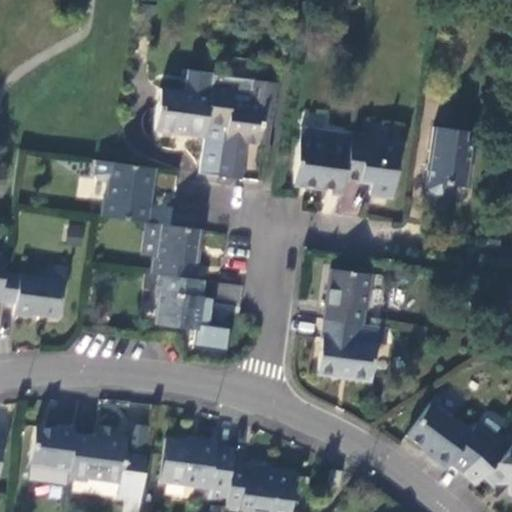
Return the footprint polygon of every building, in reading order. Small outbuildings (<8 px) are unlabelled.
[(210,77),(211,73),(188,70),(185,92),(159,89),(153,130),(203,137),(205,122),(208,96),(209,88),(210,77)] [(275,85),(210,77),(209,88),(208,96),(205,122),(203,137),(202,139),(199,158),(198,169),(198,174),(220,176),(240,178),(245,142),(267,145),(275,85)] [(463,128),(432,124),(423,183),(431,196),(441,198),(449,192),(450,182),(464,184),(470,133),(462,132),(463,128)] [(348,143),(350,132),(300,125),(298,140),(293,181),(342,187),(343,176),(348,143)] [(365,133),(350,132),(348,143),(343,176),(370,180),(370,192),(390,194),(397,145),(364,141),(365,133)] [(152,168),(113,163),(111,179),(106,178),(104,196),(102,196),(99,216),(143,221),(145,222),(147,202),(145,201),(146,190),(149,190),(152,168)] [(174,190),(175,174),(157,172),(156,188),(174,190)] [(138,254),(150,256),(153,255),(156,223),(145,222),(143,221),(138,254)] [(193,279),(199,228),(171,226),(156,223),(153,255),(150,256),(148,273),(156,274),(193,279)] [(359,324),(361,324),(363,308),(366,309),(370,274),(345,271),(329,269),(321,319),(359,324)] [(0,293),(0,301),(15,303),(14,314),(31,317),(32,314),(57,319),(63,279),(19,272),(18,274),(3,272),(0,293)] [(199,296),(201,280),(193,279),(156,274),(153,290),(157,291),(153,323),(199,328),(203,295),(199,296)] [(383,344),(385,327),(361,324),(359,324),(321,319),(319,336),(320,336),(315,373),(337,376),(337,378),(369,382),(374,343),(383,344)] [(448,460),(462,471),(468,464),(491,436),(472,422),(467,429),(430,401),(405,431),(431,451),(430,456),(444,467),(448,460)] [(68,469),(67,479),(84,482),(85,478),(117,483),(125,439),(113,437),(115,428),(95,425),(94,434),(92,434),(91,436),(90,438),(72,434),(68,469)] [(68,469),(72,434),(73,430),(54,427),(54,429),(33,426),(27,464),(68,469)] [(505,436),(497,429),(491,436),(504,445),(505,436)] [(468,464),(462,471),(476,482),(486,471),(496,478),(499,480),(502,477),(511,486),(511,444),(509,449),(504,445),(491,436),(468,464)] [(224,500),(230,462),(231,451),(212,448),(212,444),(194,442),(194,445),(188,445),(188,444),(162,439),(157,480),(205,487),(204,497),(224,500)] [(224,500),(223,509),(238,511),(239,505),(265,509),(264,511),(287,511),(293,476),(265,471),(265,469),(244,465),(244,464),(230,462),(224,500)] [(340,487),(342,471),(330,470),(329,485),(340,487)] [(499,480),(496,478),(495,489),(511,486),(502,477),(499,480)]
